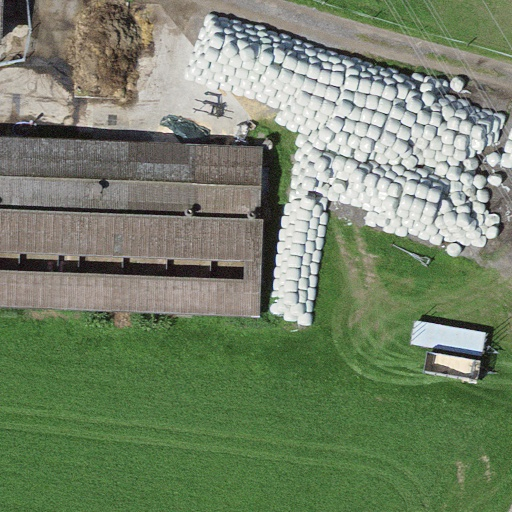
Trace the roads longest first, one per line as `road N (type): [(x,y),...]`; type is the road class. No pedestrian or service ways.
road 1 (track): [(511,87),(219,0)]
road 2 (track): [(66,0),(28,98),(0,96)]
